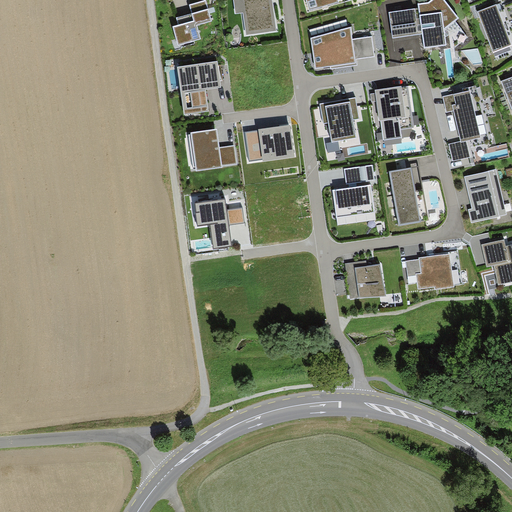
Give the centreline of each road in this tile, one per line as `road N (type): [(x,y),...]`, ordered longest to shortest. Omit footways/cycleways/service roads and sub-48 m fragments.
road 1 (track): [(151,0),(202,411)]
road 2 (residential): [(299,83),(419,69),(454,204),(454,222),(428,239),(324,252)]
road 3 (tertiary): [(354,401),(266,414),(217,435),(164,477)]
road 4 (tertiary): [(511,478),(459,439),(354,401)]
road 5 (residential): [(354,401),(354,363),(332,323),(324,252)]
road 6 (residential): [(323,243),(303,106)]
road 7 (residential): [(132,443),(0,444)]
